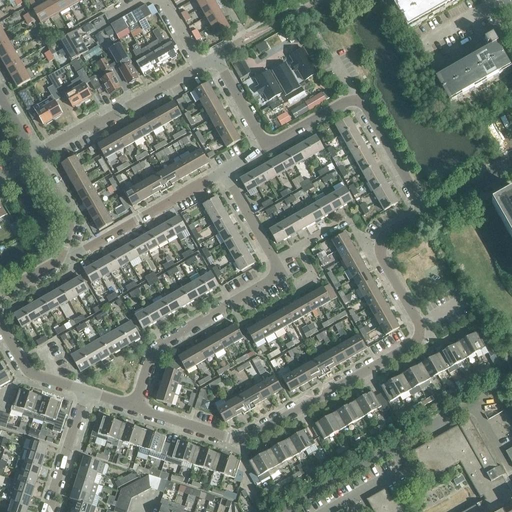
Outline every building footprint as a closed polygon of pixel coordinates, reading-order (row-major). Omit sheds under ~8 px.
[(52,0),(43,5),(50,18),(60,13),(52,0)] [(52,0),(60,13),(69,8),(64,0),(52,0)] [(195,0),(200,8),(213,1),(212,0),(195,0)] [(408,0),(396,7),(394,4),(393,5),(408,30),(459,0),(408,0)] [(206,17),(219,10),(213,1),(200,8),(206,17)] [(50,18),(43,5),(33,11),(41,24),(50,18)] [(145,5),(139,8),(145,19),(151,15),(147,8),(145,5)] [(152,16),(157,13),(152,5),(147,8),(151,15),(152,16)] [(139,8),(133,12),(138,22),(139,22),(145,19),(139,8)] [(211,27),(224,19),(219,10),(206,17),(211,27)] [(126,16),(132,26),(137,24),(131,13),(126,16)] [(126,16),(122,18),(128,29),(132,26),(126,16)] [(116,21),(122,32),(128,29),(122,18),(116,21)] [(142,29),(148,25),(145,19),(139,22),(142,29)] [(224,19),(211,27),(217,37),(230,29),(224,19)] [(110,25),(116,35),(122,32),(116,21),(110,25)] [(303,34),(309,31),(304,23),(299,26),(303,34)] [(131,33),(139,28),(137,24),(132,26),(128,29),(131,33)] [(152,32),(157,40),(158,43),(159,43),(170,62),(178,57),(171,43),(166,45),(157,29),(152,32)] [(71,61),(76,58),(88,51),(76,31),(58,41),(71,61)] [(0,47),(9,43),(3,33),(0,35),(0,47)] [(436,77),(435,78),(449,103),(511,68),(497,44),(498,44),(493,34),(483,40),(489,51),(437,80),(436,77)] [(161,67),(170,62),(159,43),(158,43),(157,40),(149,45),(149,46),(161,67)] [(127,55),(125,56),(116,41),(107,46),(117,64),(118,66),(119,68),(120,69),(119,69),(128,84),(129,83),(131,83),(133,82),(134,80),(137,78),(135,74),(137,73),(127,55)] [(0,47),(0,57),(1,59),(14,52),(9,43),(0,47)] [(144,77),(153,72),(141,51),(137,44),(132,47),(140,60),(136,63),(144,77)] [(161,67),(149,46),(141,51),(153,72),(161,67)] [(307,80),(314,77),(299,51),(293,55),(301,70),(295,73),(299,79),(305,76),(307,80)] [(320,51),(315,54),(318,61),(324,58),(320,51)] [(1,59),(6,69),(19,61),(14,52),(1,59)] [(76,72),(82,69),(76,58),(71,61),(70,62),(76,72)] [(112,73),(104,60),(97,64),(102,72),(103,72),(106,77),(101,80),(109,94),(110,94),(111,95),(116,92),(115,91),(120,88),(115,80),(116,80),(112,73)] [(6,69),(12,78),(25,71),(19,61),(6,69)] [(302,104),(307,101),(285,62),(278,66),(284,77),(278,81),(287,97),(295,93),(302,104)] [(17,88),(30,80),(25,71),(12,78),(17,88)] [(274,96),(280,92),(268,71),(262,74),(268,85),(262,89),(266,96),(273,93),(274,96)] [(56,92),(62,88),(53,73),(47,76),(52,85),(56,92)] [(95,76),(89,80),(95,91),(101,87),(95,76)] [(80,86),(75,89),(83,103),(89,100),(89,99),(92,97),(80,78),(76,80),(80,86)] [(304,92),(317,85),(313,79),(301,87),(304,92)] [(213,93),(208,83),(194,91),(199,101),(213,93)] [(52,85),(47,88),(52,97),(48,99),(43,102),(53,121),(59,117),(59,116),(62,114),(55,102),(60,98),(56,92),(52,85)] [(75,89),(72,85),(62,91),(72,108),(75,106),(76,107),(83,103),(75,89)] [(28,110),(35,106),(26,90),(19,94),(28,110)] [(199,101),(205,110),(218,103),(213,93),(199,101)] [(309,101),(313,108),(326,101),(322,93),(309,101)] [(274,110),(282,105),(279,100),(272,105),(274,110)] [(53,121),(43,102),(33,108),(43,125),(46,123),(47,124),(53,121)] [(181,116),(173,102),(163,108),(171,121),(181,116)] [(205,110),(210,120),(224,112),(218,103),(205,110)] [(309,111),(305,104),(291,112),(295,119),(309,111)] [(171,121),(163,108),(154,113),(162,127),(171,121)] [(187,120),(193,117),(189,111),(184,115),(187,120)] [(210,120),(215,129),(229,121),(224,112),(210,120)] [(286,112),(276,118),(281,126),(291,121),(286,112)] [(145,118),(152,132),(162,127),(154,113),(145,118)] [(190,126),(196,123),(193,117),(187,120),(190,126)] [(145,118),(135,124),(143,137),(152,132),(145,118)] [(335,125),(341,135),(354,128),(348,118),(335,125)] [(215,129),(221,139),(234,131),(229,121),(215,129)] [(126,129),(134,143),(143,137),(135,124),(126,129)] [(341,135),(346,145),(359,137),(354,128),(341,135)] [(134,143),(126,129),(116,134),(124,148),(134,143)] [(198,139),(203,136),(200,130),(195,133),(198,139)] [(234,131),(221,139),(226,148),(240,141),(234,131)] [(116,134),(107,140),(115,153),(124,148),(116,134)] [(201,145),(207,142),(203,136),(198,139),(201,145)] [(314,155),(323,149),(316,136),(306,142),(314,155)] [(346,145),(352,154),(365,146),(359,137),(346,145)] [(115,153),(107,140),(97,145),(105,159),(115,153)] [(314,155),(306,142),(297,147),(304,160),(314,155)] [(352,154),(357,163),(370,156),(365,146),(352,154)] [(304,160),(297,147),(287,153),(295,166),(304,160)] [(158,161),(166,156),(163,150),(155,155),(158,161)] [(208,164),(207,161),(200,150),(191,155),(198,169),(208,164)] [(181,161),(189,175),(198,169),(191,155),(190,156),(188,152),(179,157),(181,161)] [(295,166),(287,153),(278,158),(285,171),(295,166)] [(61,164),(66,174),(80,166),(75,156),(61,164)] [(357,163),(362,173),(376,165),(370,156),(357,163)] [(285,171),(278,158),(268,163),(276,176),(285,171)] [(189,175),(181,161),(172,166),(180,180),(189,175)] [(138,172),(146,167),(143,162),(135,167),(138,172)] [(276,176),(268,163),(259,169),(267,182),(276,176)] [(362,173),(368,182),(381,175),(376,165),(362,173)] [(66,174),(72,184),(86,176),(80,166),(66,174)] [(151,178),(144,182),(151,196),(159,192),(160,194),(173,187),(172,184),(180,180),(172,166),(164,171),(163,168),(150,176),(151,178)] [(267,182),(259,169),(250,174),(257,187),(267,182)] [(240,180),(247,193),(257,187),(250,174),(240,180)] [(386,184),(381,175),(368,182),(373,192),(386,184)] [(72,184),(77,193),(91,185),(86,176),(72,184)] [(134,188),(142,201),(151,196),(144,182),(134,188)] [(373,192),(378,201),(392,194),(386,184),(373,192)] [(91,185),(77,193),(82,202),(96,195),(91,185)] [(335,193),(343,206),(352,201),(345,187),(335,193)] [(134,188),(124,193),(132,207),(142,201),(134,188)] [(511,190),(498,199),(492,202),(511,237),(511,190)] [(343,206),(335,193),(326,198),(333,212),(343,206)] [(392,194),(378,201),(384,211),(397,203),(392,194)] [(96,195),(82,202),(88,212),(102,204),(96,195)] [(203,205),(208,215),(222,207),(216,197),(203,205)] [(333,212),(326,198),(316,204),(324,217),(333,212)] [(93,221),(107,213),(102,204),(88,212),(93,221)] [(316,204),(307,209),(314,222),(324,217),(316,204)] [(227,217),(222,207),(208,215),(214,224),(227,217)] [(298,214),(305,228),(314,222),(307,209),(298,214)] [(99,231),(112,223),(107,213),(93,221),(99,231)] [(298,214),(288,220),(296,233),(305,228),(298,214)] [(181,233),(186,230),(178,217),(169,222),(176,235),(180,241),(184,239),(181,233)] [(214,224),(219,234),(232,226),(227,217),(214,224)] [(279,225),(286,238),(296,233),(288,220),(279,225)] [(176,235),(169,222),(159,228),(167,241),(176,235)] [(269,231),(276,244),(286,238),(279,225),(269,231)] [(219,234),(224,243),(238,235),(232,226),(219,234)] [(167,241),(159,228),(150,233),(158,246),(167,241)] [(150,233),(141,238),(148,251),(158,246),(150,233)] [(347,237),(345,233),(331,241),(337,251),(352,242),(348,237),(347,237)] [(224,243),(230,252),(243,245),(238,235),(224,243)] [(131,244),(139,257),(148,251),(141,238),(131,244)] [(337,251),(342,260),(356,252),(354,249),(355,248),(352,242),(337,251)] [(131,244),(122,249),(129,262),(139,257),(131,244)] [(230,252),(235,262),(248,254),(243,245),(230,252)] [(112,255),(120,268),(129,262),(122,249),(112,255)] [(342,260),(347,270),(362,261),(359,255),(358,256),(356,252),(342,260)] [(254,264),(248,254),(235,262),(241,272),(254,264)] [(103,260),(110,273),(120,268),(112,255),(103,260)] [(323,266),(326,264),(329,262),(326,257),(323,259),(319,261),(323,266)] [(93,265),(101,278),(110,273),(103,260),(93,265)] [(347,270),(353,279),(367,271),(364,268),(365,267),(362,261),(347,270)] [(84,271),(91,284),(101,278),(93,265),(84,271)] [(353,279),(358,289),(373,280),(370,274),(369,275),(367,271),(353,279)] [(192,284),(199,297),(208,292),(201,279),(198,273),(188,278),(189,280),(192,284)] [(211,273),(201,279),(208,292),(218,286),(211,273)] [(78,296),(88,290),(80,277),(71,283),(78,296)] [(373,280),(358,289),(364,298),(377,290),(375,287),(376,286),(373,280)] [(61,288),(69,301),(78,296),(71,283),(61,288)] [(199,297),(192,284),(182,289),(190,302),(199,297)] [(337,298),(329,285),(326,286),(313,293),(321,307),(337,298)] [(61,288),(52,293),(59,307),(69,301),(61,288)] [(173,295),(180,308),(190,302),(182,289),(173,295)] [(364,298),(369,307),(384,299),(380,293),(379,294),(377,290),(364,298)] [(42,299),(50,312),(59,307),(52,293),(42,299)] [(311,312),(321,307),(313,293),(304,299),(311,312)] [(163,300),(171,313),(180,308),(173,295),(163,300)] [(33,304),(41,317),(50,312),(42,299),(33,304)] [(311,312),(304,299),(294,304),(302,318),(311,312)] [(369,307),(374,317),(388,309),(386,305),(387,305),(384,299),(369,307)] [(154,305),(161,319),(171,313),(163,300),(154,305)] [(33,304),(24,309),(31,323),(41,317),(33,304)] [(302,318),(294,304),(285,309),(293,323),(302,318)] [(154,305),(145,311),(152,324),(161,319),(154,305)] [(14,315),(21,328),(31,323),(24,309),(14,315)] [(293,323),(285,309),(275,315),(283,328),(293,323)] [(374,317),(380,326),(394,318),(391,312),(390,313),(388,309),(374,317)] [(152,324),(145,311),(135,316),(142,329),(152,324)] [(328,313),(325,315),(328,321),(330,325),(336,322),(333,318),(332,319),(328,313)] [(266,320),(274,334),(283,328),(275,315),(266,320)] [(394,318),(380,326),(385,336),(399,328),(397,324),(398,324),(394,318)] [(274,334),(266,320),(257,325),(264,339),(274,334)] [(121,328),(130,343),(140,338),(131,322),(121,328)] [(235,325),(225,330),(233,344),(243,338),(235,325)] [(264,339),(257,325),(247,331),(254,345),(264,339)] [(120,349),(130,343),(121,328),(115,331),(111,333),(120,349)] [(224,349),(233,344),(225,330),(216,336),(224,349)] [(111,333),(101,339),(110,355),(120,349),(111,333)] [(480,340),(476,333),(466,338),(475,354),(481,350),(483,353),(486,354),(488,353),(490,358),(494,356),(484,338),(480,340)] [(356,355),(366,349),(358,335),(349,341),(356,355)] [(216,336),(206,341),(214,355),(224,349),(216,336)] [(293,346),(295,344),(301,341),(299,338),(291,342),(293,346)] [(475,354),(466,338),(457,344),(465,359),(475,354)] [(91,344),(100,360),(110,355),(101,339),(91,344)] [(205,360),(214,355),(206,341),(197,346),(205,360)] [(339,346),(347,360),(356,355),(349,341),(339,346)] [(91,344),(81,350),(90,366),(100,360),(91,344)] [(457,344),(447,349),(456,365),(465,359),(457,344)] [(197,346),(188,352),(195,365),(205,360),(197,346)] [(347,360),(339,346),(330,352),(337,366),(347,360)] [(274,356),(282,352),(280,348),(272,353),(274,356)] [(458,369),(456,365),(447,349),(438,354),(447,370),(449,374),(458,369)] [(90,366),(81,350),(71,356),(80,372),(90,366)] [(183,366),(186,371),(195,365),(188,352),(168,363),(177,370),(183,366)] [(337,366),(330,352),(322,356),(321,354),(308,361),(309,363),(301,368),(309,381),(317,377),(318,379),(324,376),(331,372),(330,370),(337,366)] [(447,370),(438,354),(428,360),(437,375),(447,370)] [(428,360),(419,365),(428,381),(437,375),(428,360)] [(176,372),(177,370),(168,363),(163,380),(178,384),(181,374),(176,372)] [(428,381),(419,365),(409,370),(418,386),(428,381)] [(309,381),(301,368),(292,373),(300,387),(309,381)] [(400,376),(409,391),(411,396),(421,390),(418,386),(409,370),(400,376)] [(1,387),(10,382),(4,372),(0,374),(0,389),(2,389),(1,387)] [(300,387),(292,373),(282,379),(290,392),(300,387)] [(409,391),(400,376),(391,381),(399,397),(409,391)] [(272,396),(282,390),(274,377),(264,382),(272,396)] [(163,380),(159,390),(174,395),(178,384),(163,380)] [(399,397),(391,381),(381,387),(390,402),(399,397)] [(272,396),(264,382),(255,388),(262,401),(272,396)] [(255,388),(247,392),(246,390),(233,397),(234,399),(226,404),(234,417),(242,413),(243,415),(256,408),(255,406),(262,401),(255,388)] [(23,414),(24,411),(30,393),(19,390),(14,405),(12,405),(10,410),(23,414)] [(156,401),(171,406),(174,395),(159,390),(156,401)] [(372,392),(362,397),(371,413),(378,409),(380,411),(382,412),(389,409),(380,394),(375,397),(372,392)] [(24,411),(35,414),(40,397),(30,393),(24,411)] [(45,417),(50,400),(40,397),(35,414),(33,419),(43,423),(45,417)] [(371,413),(362,397),(353,403),(362,418),(371,413)] [(45,417),(56,421),(54,426),(62,428),(66,415),(58,413),(61,404),(50,400),(45,417)] [(362,418),(353,403),(343,408),(352,424),(362,418)] [(234,417),(226,404),(217,409),(224,423),(234,417)] [(334,413),(343,429),(352,424),(343,408),(334,413)] [(0,426),(5,428),(7,424),(10,415),(4,413),(0,424),(0,426)] [(334,413),(324,419),(333,434),(343,429),(334,413)] [(100,427),(94,425),(90,436),(107,442),(108,438),(114,421),(103,417),(100,427)] [(333,434),(324,419),(315,424),(324,440),(333,434)] [(511,511),(511,500),(511,501),(509,498),(511,496),(511,494),(502,476),(506,474),(501,465),(497,467),(470,419),(412,451),(429,480),(460,462),(480,498),(483,497),(486,500),(464,511),(405,511),(407,511),(397,495),(392,498),(387,489),(367,500),(373,511),(511,511)] [(108,438),(119,441),(124,424),(114,421),(108,438)] [(19,428),(7,424),(5,428),(11,430),(17,432),(19,428)] [(128,448),(129,444),(134,427),(124,424),(119,441),(117,447),(121,448),(122,446),(128,448)] [(129,444),(139,448),(145,431),(134,427),(129,444)] [(306,429),(296,435),(305,451),(315,445),(306,429)] [(155,434),(145,431),(139,448),(138,452),(148,455),(155,434)] [(170,445),(164,443),(166,438),(155,434),(148,455),(158,459),(164,461),(166,457),(170,445)] [(287,440),(295,456),(305,451),(296,435),(287,440)] [(31,440),(28,451),(44,456),(48,445),(31,440)] [(287,440),(277,446),(286,461),(295,456),(287,440)] [(175,447),(170,445),(166,457),(164,461),(170,463),(171,462),(181,466),(182,462),(188,445),(177,441),(175,447)] [(182,462),(193,465),(198,448),(188,445),(182,462)] [(288,465),(286,461),(277,446),(268,451),(279,470),(288,465)] [(193,465),(203,469),(209,451),(198,448),(193,465)] [(41,466),(44,456),(28,451),(25,461),(41,466)] [(203,469),(213,472),(219,455),(209,451),(203,469)] [(268,451),(258,456),(270,476),(275,473),(274,473),(279,470),(268,451)] [(213,472),(223,475),(229,458),(219,455),(213,472)] [(270,476),(258,456),(249,462),(253,470),(259,481),(260,482),(270,476)] [(105,464),(84,457),(80,468),(101,475),(102,475),(105,464)] [(240,462),(229,458),(223,475),(234,479),(240,462)] [(21,471),(21,472),(37,477),(41,466),(25,461),(21,471)] [(77,478),(93,484),(98,485),(101,475),(80,468),(77,478)] [(37,477),(21,472),(21,471),(16,470),(13,480),(34,487),(37,477)] [(248,473),(254,484),(259,481),(253,470),(248,473)] [(133,473),(118,480),(121,486),(138,477),(137,474),(133,473)] [(138,481),(144,492),(150,489),(149,475),(138,481)] [(150,489),(156,491),(160,479),(149,475),(150,489)] [(93,484),(77,478),(74,489),(90,494),(94,495),(98,485),(93,484)] [(167,481),(160,479),(156,491),(163,493),(164,489),(167,481)] [(15,492),(31,497),(34,487),(13,480),(9,490),(15,492)] [(137,496),(144,492),(138,481),(131,484),(137,496)] [(169,482),(167,481),(164,489),(171,491),(174,483),(171,483),(169,482)] [(121,490),(131,499),(137,496),(131,484),(121,490)] [(75,501),(87,504),(87,503),(92,504),(94,495),(90,494),(74,489),(70,499),(75,501)] [(28,508),(31,497),(15,492),(9,490),(5,501),(11,502),(28,508)] [(129,504),(131,499),(121,490),(117,500),(129,504)] [(129,504),(117,500),(115,506),(127,510),(129,504)] [(159,511),(171,511),(174,504),(161,500),(159,506),(161,506),(159,511)] [(75,501),(71,511),(75,511),(94,511),(96,506),(92,504),(87,503),(87,504),(75,501)] [(26,511),(28,508),(11,502),(8,511),(26,511)]
